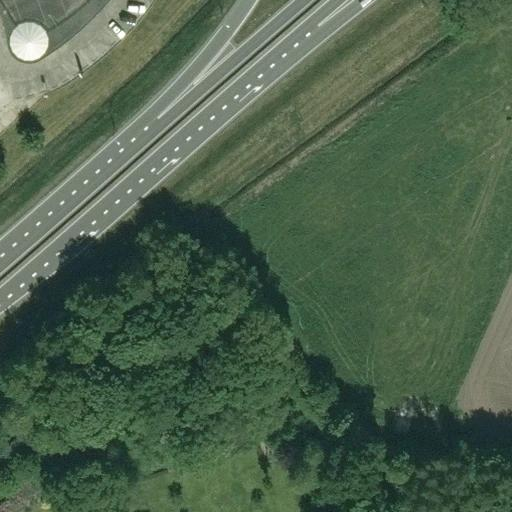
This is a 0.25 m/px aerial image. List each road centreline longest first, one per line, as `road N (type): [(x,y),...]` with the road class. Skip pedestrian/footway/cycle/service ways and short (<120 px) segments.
road 1 (trunk): [(0,296),(313,21)]
road 2 (trunk): [(161,124),(0,264)]
road 3 (trunk): [(304,0),(161,124)]
road 4 (trunk): [(247,0),(161,124)]
